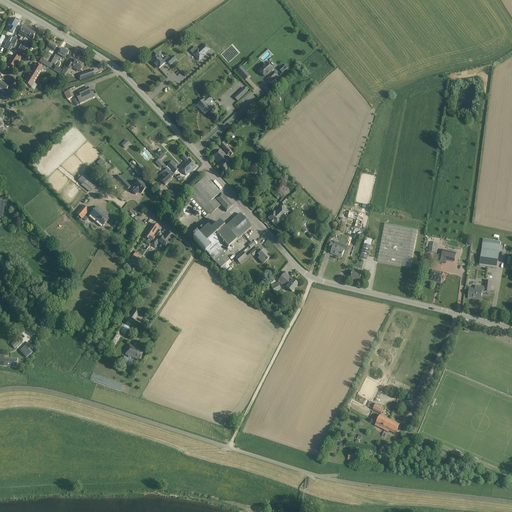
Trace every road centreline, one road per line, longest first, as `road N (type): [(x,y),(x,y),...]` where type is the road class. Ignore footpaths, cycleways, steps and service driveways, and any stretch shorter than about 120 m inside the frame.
road 1 (tertiary): [(205,163),(120,72),(48,26)]
road 2 (tertiary): [(312,278),(511,327)]
road 3 (unclassified): [(29,337),(53,315),(76,327),(90,321),(154,217)]
road 4 (track): [(229,448),(312,278)]
road 5 (tertiary): [(312,278),(205,163)]
road 6 (unknown): [(404,429),(457,313)]
road 7 (unclassified): [(149,321),(192,254),(163,221)]
